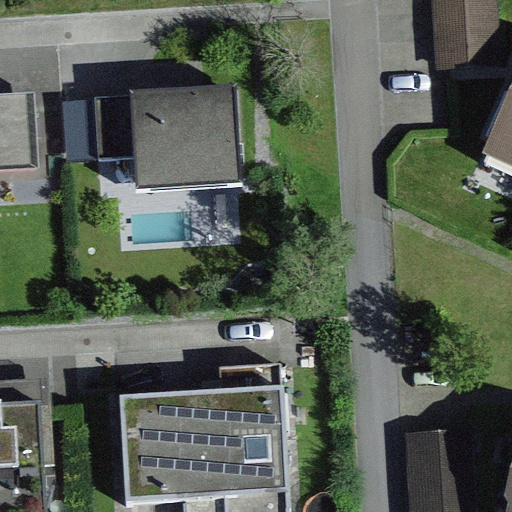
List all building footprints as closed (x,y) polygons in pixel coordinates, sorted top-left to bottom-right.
[(501,67),(497,0),(431,0),(436,71),(501,67)] [(237,84),(131,91),(137,193),(244,186),(237,84)] [(511,178),(511,105),(485,167),(511,178)] [(220,409),(123,415),(128,507),(229,501),(229,511),(286,511),(278,376),(218,380),(220,409)] [(44,511),(37,406),(0,408),(0,511),(44,511)] [(476,511),(471,437),(410,441),(414,511),(476,511)]
